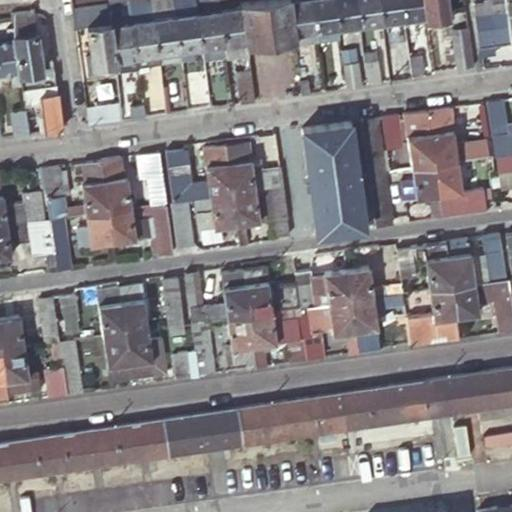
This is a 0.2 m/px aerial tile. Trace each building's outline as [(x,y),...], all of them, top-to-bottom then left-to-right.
[(71,5),(74,25),(84,24),(89,55),(83,55),(86,74),(114,70),(107,20),(105,5),(104,0),(81,3),(71,5)] [(127,0),(105,0),(104,0),(105,5),(113,4),(113,6),(119,5),(120,16),(129,15),(128,4),(127,0)] [(284,0),(246,0),(239,1),(239,5),(245,43),(291,36),(284,0)] [(284,0),(291,36),(292,44),(314,41),(307,0),(284,0)] [(307,0),(314,41),(336,38),(334,27),(329,0),(307,0)] [(329,0),(334,27),(357,24),(353,0),(329,0)] [(353,0),(357,24),(379,21),(375,0),(353,0)] [(375,0),(379,21),(395,18),(401,17),(397,0),(375,0)] [(397,0),(401,17),(424,14),(421,0),(397,0)] [(421,0),(424,14),(426,26),(447,22),(446,13),(448,13),(445,0),(421,0)] [(511,7),(511,0),(486,0),(472,2),(473,12),(511,7)] [(217,8),(223,56),(246,52),(245,43),(239,5),(217,8)] [(511,40),(511,7),(473,12),(478,54),(493,51),(492,43),(511,41),(511,40)] [(195,11),(199,37),(200,45),(202,59),(223,56),(217,8),(195,11)] [(31,9),(10,12),(13,35),(19,82),(20,85),(53,81),(51,68),(40,70),(35,32),(31,9)] [(200,45),(199,37),(195,11),(173,14),(178,48),(180,60),(191,58),(190,46),(200,45)] [(173,14),(151,17),(156,51),(157,63),(180,60),(178,48),(173,14)] [(151,17),(130,20),(131,26),(136,66),(146,65),(157,63),(156,51),(151,17)] [(137,67),(136,66),(131,26),(130,20),(110,22),(109,20),(107,20),(114,70),(137,67)] [(471,65),(466,26),(450,28),(455,67),(471,65)] [(0,73),(9,72),(10,83),(19,82),(13,35),(0,37),(0,73)] [(397,47),(398,57),(407,55),(405,45),(397,47)] [(383,49),(385,62),(399,60),(398,57),(397,47),(383,49)] [(375,50),(362,52),(367,84),(381,82),(375,50)] [(246,52),(223,56),(225,72),(233,71),(248,69),(246,52)] [(346,87),(360,85),(356,60),(342,62),(346,87)] [(416,60),(408,61),(409,72),(418,70),(416,60)] [(238,102),(253,100),(248,69),(233,71),(238,102)] [(206,107),(208,107),(203,70),(189,71),(194,109),(206,107)] [(311,78),(297,80),(300,94),(305,93),(313,92),(311,78)] [(164,113),(160,85),(148,87),(147,87),(150,115),(164,113)] [(56,100),(55,93),(48,94),(47,89),(37,91),(42,130),(59,128),(56,100)] [(24,119),(26,133),(37,131),(32,96),(21,98),(23,108),(24,119)] [(490,130),(493,153),(494,153),(499,153),(499,147),(505,147),(503,133),(500,99),(485,101),(486,106),(486,109),(488,115),(489,120),(490,130)] [(85,105),(88,124),(120,119),(118,100),(85,105)] [(143,116),(142,105),(127,107),(129,118),(143,116)] [(455,159),(479,156),(484,155),(483,140),(453,144),(447,106),(426,109),(433,162),(455,159)] [(23,108),(9,110),(13,135),(26,133),(24,119),(23,108)] [(426,109),(416,111),(418,124),(404,127),(410,166),(433,162),(426,109)] [(379,116),(386,169),(395,168),(394,162),(398,157),(396,142),(400,141),(396,113),(379,116)] [(386,222),(372,117),(355,119),(369,225),(377,224),(386,222)] [(363,227),(349,120),(300,127),(314,234),(363,227)] [(499,153),(511,150),(511,131),(503,133),(505,147),(499,147),(499,153)] [(226,161),(230,192),(253,189),(271,187),(281,185),(280,180),(278,168),(251,172),(249,158),(246,139),(224,142),(226,161)] [(163,150),(171,200),(172,200),(185,198),(193,197),(230,192),(226,161),(224,142),(201,146),(206,181),(190,184),(184,147),(163,150)] [(139,177),(146,176),(150,204),(164,202),(157,150),(136,154),(139,177)] [(511,150),(499,153),(494,153),(497,170),(511,167),(511,150)] [(118,156),(99,159),(106,210),(113,209),(129,207),(125,176),(121,176),(118,156)] [(80,182),(83,205),(84,213),(106,210),(99,159),(79,162),(83,181),(80,182)] [(455,159),(433,162),(438,193),(441,215),(483,209),(480,186),(459,189),(455,159)] [(431,217),(441,215),(438,193),(433,162),(410,166),(411,177),(399,178),(401,198),(408,197),(408,202),(418,201),(417,196),(428,194),(431,217)] [(57,165),(41,167),(45,197),(57,195),(67,194),(64,172),(59,173),(57,165)] [(41,167),(36,168),(40,197),(45,197),(41,167)] [(511,167),(497,170),(499,183),(511,181),(511,167)] [(396,174),(395,168),(386,169),(389,187),(396,186),(394,174),(396,174)] [(271,187),(253,189),(230,192),(234,222),(237,245),(246,244),(243,221),(268,217),(271,235),(287,233),(281,185),(271,187)] [(0,223),(41,218),(37,188),(17,190),(19,202),(2,204),(0,193),(0,192),(0,223)] [(230,192),(193,197),(197,227),(234,222),(230,192)] [(390,193),(392,208),(401,207),(401,202),(396,202),(395,193),(390,193)] [(45,197),(48,217),(62,216),(84,213),(83,205),(59,208),(57,195),(45,197)] [(185,198),(172,200),(178,246),(192,245),(185,198)] [(172,200),(171,200),(168,200),(174,247),(178,246),(172,200)] [(164,202),(150,204),(155,241),(150,242),(152,254),(171,252),(164,202)] [(392,208),(393,222),(407,220),(405,206),(401,207),(392,208)] [(106,210),(110,240),(146,235),(144,216),(131,218),(129,207),(113,209),(106,210)] [(106,210),(84,213),(86,224),(74,225),(77,245),(110,240),(106,210)] [(62,216),(48,217),(55,266),(68,264),(69,264),(62,216)] [(45,218),(41,218),(45,251),(47,270),(55,269),(55,266),(48,217),(45,218)] [(0,223),(0,255),(8,255),(7,242),(12,242),(16,237),(28,235),(30,253),(45,251),(41,218),(0,223)] [(496,231),(479,233),(485,273),(493,271),(494,277),(502,276),(496,231)] [(443,240),(445,252),(450,284),(472,281),(466,236),(443,240)] [(408,239),(398,241),(404,291),(412,289),(415,289),(408,239)] [(450,284),(445,252),(444,252),(442,240),(421,243),(427,287),(450,284)] [(398,241),(393,241),(400,291),(404,291),(398,241)] [(390,242),(377,244),(378,257),(391,255),(390,242)] [(241,268),(247,313),(269,309),(284,308),(293,307),(290,284),(267,287),(263,265),(241,268)] [(366,265),(344,268),(348,300),(371,297),(366,265)] [(309,267),(296,269),(301,306),(305,305),(339,301),(348,300),(344,268),(310,272),(309,267)] [(225,316),(237,314),(247,313),(241,268),(219,271),(220,285),(223,301),(225,316)] [(296,269),(292,269),(295,283),(298,306),(301,306),(296,269)] [(182,272),(189,321),(197,320),(205,319),(225,316),(223,301),(200,304),(199,295),(196,271),(182,272)] [(166,324),(173,323),(181,322),(175,274),(160,275),(166,324)] [(494,277),(489,278),(492,297),(497,331),(509,329),(511,328),(511,313),(506,276),(502,276),(494,277)] [(472,281),(450,284),(454,315),(476,312),(474,299),(482,298),(492,297),(489,278),(480,279),(472,281)] [(145,327),(139,282),(116,285),(122,330),(145,327)] [(448,338),(457,336),(454,315),(450,284),(427,287),(431,316),(429,317),(431,331),(447,329),(448,338)] [(99,324),(101,333),(122,330),(116,285),(95,288),(97,303),(88,304),(90,325),(99,324)] [(58,295),(64,332),(76,330),(74,318),(76,318),(72,293),(58,295)] [(58,295),(51,296),(56,333),(64,332),(58,295)] [(51,296),(37,298),(42,336),(56,334),(56,333),(51,296)] [(371,297),(348,300),(353,339),(362,338),(367,337),(375,332),(374,327),(371,297)] [(305,305),(301,306),(309,357),(322,355),(318,329),(329,328),(329,332),(345,330),(347,352),(354,351),(353,339),(348,300),(339,301),(305,305)] [(304,358),(298,306),(293,307),(300,359),(304,358)] [(309,357),(301,306),(298,306),(304,358),(309,357)] [(269,309),(247,313),(254,365),(262,364),(258,343),(285,339),(288,360),(300,359),(293,307),(284,308),(269,309)] [(247,313),(237,314),(225,316),(229,346),(222,347),(224,362),(245,359),(246,367),(254,365),(247,313)] [(0,348),(22,345),(17,314),(0,316),(0,348)] [(192,346),(196,374),(212,372),(205,319),(197,320),(189,321),(192,346)] [(181,322),(173,323),(166,324),(167,331),(181,329),(181,322)] [(128,372),(151,368),(164,367),(160,335),(147,336),(145,327),(122,330),(128,372)] [(423,327),(410,329),(412,342),(425,341),(423,327)] [(106,374),(128,372),(122,330),(101,333),(106,374)] [(72,337),(65,338),(73,391),(79,390),(72,337)] [(64,393),(73,391),(65,338),(57,339),(57,340),(60,364),(64,393)] [(26,370),(22,345),(0,348),(0,359),(5,393),(38,388),(35,369),(26,370)] [(196,374),(192,346),(170,349),(174,377),(186,375),(196,374)] [(511,400),(511,364),(287,398),(0,440),(0,476),(185,449),(423,414),(511,400)] [(64,393),(60,364),(48,366),(52,395),(65,393),(64,393)] [(486,442),(511,444),(511,421),(500,421),(499,435),(487,434),(486,442)] [(511,511),(511,503),(472,510),(472,511),(445,511),(446,511),(445,511),(511,511)]
